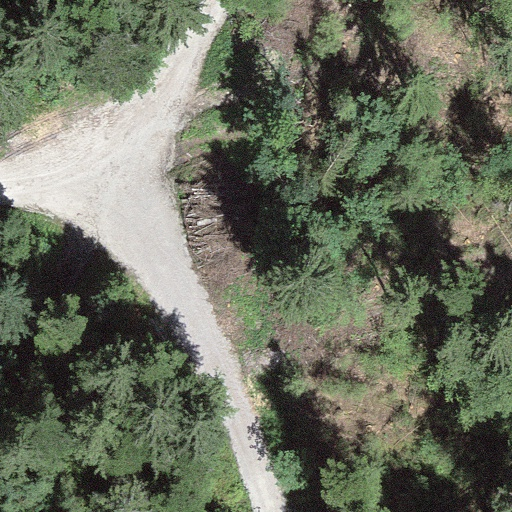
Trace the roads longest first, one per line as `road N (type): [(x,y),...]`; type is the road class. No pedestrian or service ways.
road 1 (track): [(117,163),(280,511)]
road 2 (track): [(203,0),(166,84),(117,163),(0,182)]
road 3 (track): [(117,163),(0,385)]
